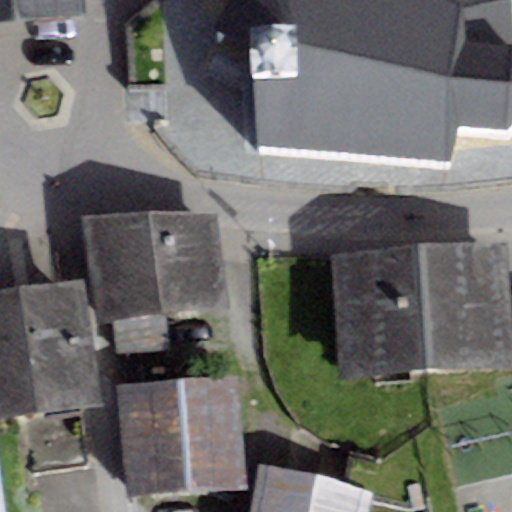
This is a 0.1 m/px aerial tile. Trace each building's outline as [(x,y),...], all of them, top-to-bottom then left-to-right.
[(0,0),(0,23),(83,13),(81,0),(0,0)] [(511,0),(233,0),(209,52),(247,71),(250,149),(447,160),(451,130),(509,132),(511,128),(511,0)] [(83,218),(100,322),(221,303),(215,214),(83,218)] [(329,259),(340,380),(511,364),(511,355),(507,297),(502,244),(329,259)] [(0,420),(101,408),(86,282),(0,292),(0,420)] [(131,501),(249,489),(239,378),(120,389),(131,501)] [(258,469),(249,511),(367,511),(372,491),(258,469)]
